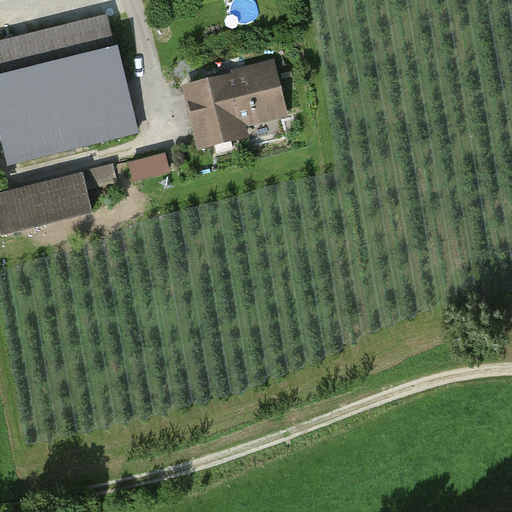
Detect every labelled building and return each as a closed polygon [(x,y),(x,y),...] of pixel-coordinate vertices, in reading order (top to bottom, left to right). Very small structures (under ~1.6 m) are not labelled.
[(0,35),(0,62),(109,35),(102,10),(0,35)] [(109,35),(0,62),(0,142),(5,164),(133,132),(109,35)] [(236,119),(287,107),(276,61),(180,83),(194,142),(239,132),(236,119)] [(168,148),(131,159),(138,180),(175,169),(168,148)] [(0,192),(0,229),(82,211),(74,176),(0,192)]
